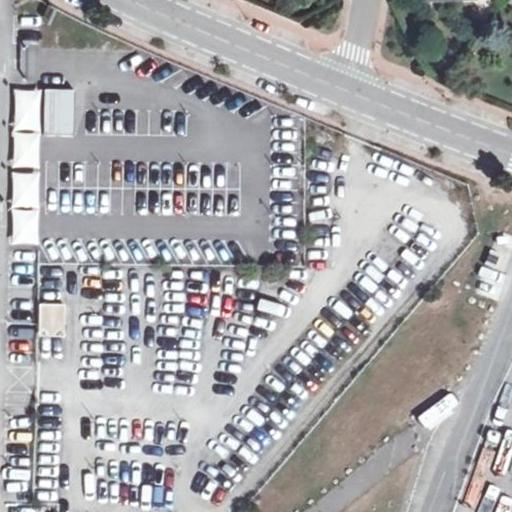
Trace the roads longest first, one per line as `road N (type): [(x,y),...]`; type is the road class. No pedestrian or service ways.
road 1 (unclassified): [(127,0),(348,92)]
road 2 (unclassified): [(348,92),(511,155)]
